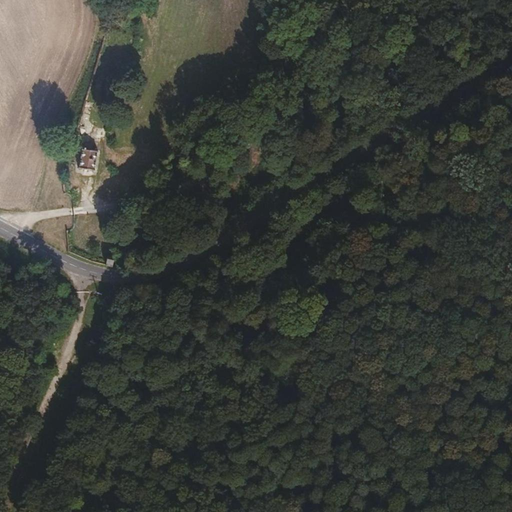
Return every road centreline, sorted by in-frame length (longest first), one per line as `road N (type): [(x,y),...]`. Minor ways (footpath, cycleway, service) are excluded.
road 1 (tertiary): [(0,223),(91,271),(153,273),(511,58)]
road 2 (track): [(34,218),(182,187),(284,119),(349,0)]
road 3 (track): [(511,344),(180,355)]
road 4 (track): [(57,373),(180,355),(260,252),(264,213)]
road 5 (track): [(95,0),(96,48),(34,218),(9,228)]
road 6 (track): [(57,373),(6,511)]
